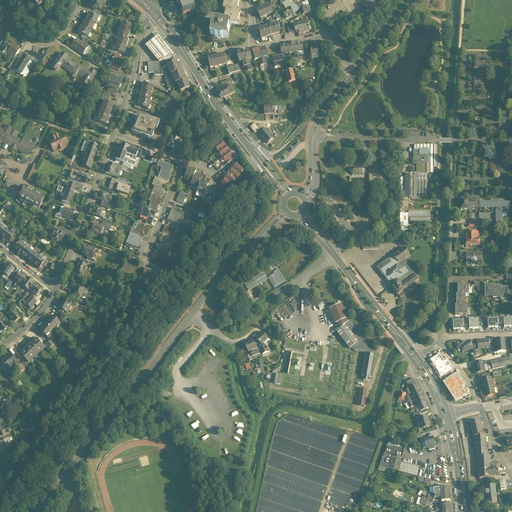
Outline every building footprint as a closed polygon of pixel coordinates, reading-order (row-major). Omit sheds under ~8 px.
[(181,0),(179,1),(180,5),(179,6),(182,12),(183,12),(185,16),(196,11),(191,0),(181,0)] [(225,0),(223,9),(226,10),(237,12),(239,0),(225,0)] [(93,1),(92,5),(91,9),(100,11),(101,6),(103,7),(104,4),(102,3),(93,1)] [(289,6),(287,1),(283,3),(286,11),(285,11),(283,12),(286,19),(294,15),(293,14),(295,13),(294,12),(299,10),(298,9),(300,8),(299,5),(295,6),(294,4),(289,6)] [(36,12),(37,13),(37,14),(38,17),(41,15),(40,14),(44,11),(42,8),(42,7),(41,5),(39,4),(38,4),(36,4),(35,5),(34,7),(33,8),(33,10),(34,11),(36,12)] [(262,9),(257,11),(260,19),(273,13),(269,5),(262,9)] [(237,12),(226,10),(224,23),(230,24),(238,25),(240,12),(237,12)] [(94,13),(93,16),(88,14),(88,15),(89,15),(86,21),(95,24),(96,25),(100,14),(94,13)] [(86,21),(85,20),(82,27),(91,30),(91,31),(92,31),(95,24),(86,21)] [(224,23),(214,21),(211,36),(216,37),(215,38),(223,39),(223,38),(228,39),(230,24),(224,23)] [(307,21),(297,23),(297,24),(294,25),(296,32),(299,31),(299,33),(309,31),(307,21)] [(126,24),(122,23),(119,29),(130,33),(132,26),(126,24)] [(273,25),(269,26),(269,27),(271,35),(276,34),(280,33),(278,24),(273,25)] [(82,27),(81,26),(80,27),(81,27),(78,33),(82,35),(88,37),(87,37),(88,33),(90,33),(91,31),(91,30),(82,27)] [(269,27),(264,28),(259,29),(261,39),(267,38),(267,37),(272,36),(271,35),(269,27)] [(130,33),(119,29),(117,36),(118,37),(127,40),(130,33)] [(174,57),(174,58),(176,56),(160,36),(147,47),(159,62),(161,62),(161,60),(163,60),(164,60),(166,60),(167,59),(172,57),(173,58),(174,57)] [(127,40),(118,37),(116,44),(126,47),(129,40),(127,40)] [(82,45),(75,40),(71,46),(75,49),(82,53),(81,54),(83,55),(88,47),(83,43),(82,45)] [(15,47),(7,42),(8,42),(7,41),(0,53),(6,57),(7,54),(14,58),(20,49),(16,47),(15,47)] [(302,43),(295,44),(296,52),(298,57),(300,56),(300,53),(299,53),(298,52),(304,51),(302,43)] [(126,47),(116,44),(114,50),(118,52),(124,54),(126,47)] [(295,44),(288,45),(289,53),(295,53),(295,54),(294,54),(295,58),(298,57),(296,52),(295,44)] [(288,45),(280,46),(281,55),(282,54),(282,55),(283,58),(286,58),(285,54),(289,53),(288,45)] [(317,47),(310,48),(311,53),(311,56),(318,55),(317,47)] [(266,48),(260,49),(264,65),(267,64),(265,57),(268,56),(266,48)] [(260,49),(253,50),(255,60),(260,58),(260,60),(259,60),(261,66),(264,65),(260,49)] [(38,55),(30,52),(30,51),(29,56),(28,56),(27,58),(30,60),(32,57),(36,59),(39,56),(39,55),(38,55)] [(250,51),(246,51),(243,52),(247,67),(251,66),(249,61),(248,61),(248,60),(252,59),(250,51)] [(243,52),(241,52),(237,53),(239,62),(244,61),(244,62),(243,63),(244,68),(247,67),(243,52)] [(24,56),(23,56),(20,60),(18,65),(24,69),(30,60),(27,58),(28,56),(29,56),(26,54),(25,53),(24,56)] [(67,57),(62,53),(51,67),(56,71),(61,65),(71,73),(74,70),(76,66),(66,58),(67,57)] [(44,55),(43,57),(42,57),(39,61),(39,62),(42,65),(48,57),(44,55)] [(224,55),(208,58),(210,68),(227,64),(226,62),(226,61),(224,55)] [(282,55),(272,58),(273,62),(275,67),(284,65),(284,62),(283,58),(282,55)] [(24,69),(18,65),(14,71),(21,76),(21,75),(23,76),(22,77),(23,77),(24,76),(25,77),(34,64),(33,64),(36,60),(36,59),(32,57),(30,60),(24,69)] [(122,61),(114,57),(112,62),(122,67),(124,62),(122,61)] [(172,57),(167,59),(166,60),(164,60),(163,60),(161,60),(161,62),(159,62),(148,63),(149,74),(154,74),(155,76),(163,76),(162,69),(166,68),(165,67),(168,66),(176,63),(174,58),(174,57),(173,58),(172,57)] [(17,60),(10,72),(11,71),(13,72),(14,71),(18,65),(20,60),(18,59),(17,60)] [(122,67),(112,62),(109,67),(115,70),(115,69),(119,71),(122,67)] [(176,63),(168,66),(171,75),(173,75),(180,72),(177,63),(176,63)] [(89,72),(80,67),(77,65),(76,66),(74,70),(77,73),(76,74),(83,77),(78,86),(82,88),(84,85),(88,88),(93,78),(99,81),(102,76),(93,71),(93,72),(90,71),(89,72)] [(239,66),(227,69),(229,75),(233,74),(240,72),(239,66)] [(292,70),(286,72),(289,83),(294,82),(294,83),(295,83),(292,70)] [(180,72),(173,75),(176,84),(178,83),(185,81),(182,71),(180,72)] [(122,82),(110,77),(108,83),(110,84),(109,87),(108,89),(109,89),(107,93),(110,94),(111,90),(116,92),(117,90),(118,90),(119,87),(120,87),(120,85),(121,85),(122,82)] [(190,89),(187,80),(185,81),(178,83),(181,93),(185,91),(187,97),(192,95),(192,96),(190,89)] [(153,87),(143,83),(143,84),(141,90),(140,90),(142,91),(149,94),(150,94),(151,90),(152,90),(153,87)] [(227,88),(226,86),(217,90),(219,95),(221,99),(234,93),(232,90),(232,91),(230,87),(227,88)] [(149,94),(142,91),(139,98),(140,99),(148,101),(150,98),(152,95),(150,94),(149,94)] [(107,93),(104,92),(102,97),(103,98),(109,100),(111,94),(110,94),(107,93)] [(170,96),(158,110),(162,114),(174,99),(170,96)] [(148,101),(140,99),(138,105),(137,105),(137,106),(141,107),(141,108),(147,110),(150,110),(151,106),(149,105),(150,102),(148,101)] [(108,103),(103,101),(101,108),(111,112),(111,111),(113,105),(114,105),(108,103)] [(174,111),(169,118),(165,122),(169,125),(173,121),(178,115),(184,109),(180,105),(175,112),(174,111)] [(111,112),(101,108),(98,115),(109,118),(108,118),(111,112)] [(109,118),(98,115),(96,122),(100,123),(101,124),(106,126),(106,125),(108,119),(109,119),(109,118)] [(149,121),(139,117),(133,132),(141,136),(146,138),(146,137),(154,139),(155,135),(152,134),(154,130),(155,130),(158,122),(149,119),(149,121)] [(6,126),(3,131),(0,129),(0,143),(0,144),(1,142),(4,144),(5,143),(12,130),(12,129),(11,128),(10,127),(8,126),(7,127),(6,126)] [(274,138),(266,129),(260,135),(267,144),(274,138)] [(17,133),(12,130),(5,143),(10,146),(9,148),(16,152),(17,150),(21,142),(15,138),(17,133)] [(63,138),(57,136),(52,138),(50,144),(49,144),(50,147),(50,146),(52,150),(58,152),(63,149),(66,143),(63,138)] [(182,141),(171,137),(167,147),(178,152),(180,148),(182,141)] [(29,141),(23,138),(21,142),(17,150),(25,154),(25,153),(30,155),(34,146),(28,143),(29,141)] [(222,141),(214,147),(218,152),(226,146),(222,141)] [(98,147),(89,144),(86,154),(94,157),(98,147)] [(129,147),(121,144),(115,160),(123,163),(127,154),(135,157),(136,155),(137,156),(137,154),(137,152),(129,149),(129,147)] [(226,146),(218,152),(222,157),(230,151),(226,146)] [(429,146),(415,146),(415,151),(424,151),(424,163),(429,163),(431,163),(431,161),(433,161),(433,149),(429,149),(429,146)] [(438,146),(429,146),(429,149),(433,149),(433,161),(431,161),(431,163),(429,163),(430,174),(434,174),(434,169),(438,169),(438,146)] [(43,151),(41,156),(48,159),(50,153),(43,151)] [(230,151),(222,157),(225,162),(233,156),(230,151)] [(415,151),(414,151),(414,164),(419,164),(419,166),(417,166),(418,166),(418,173),(424,174),(424,163),(424,151),(415,151)] [(71,167),(75,156),(70,154),(65,165),(71,167)] [(94,157),(86,154),(85,157),(87,158),(83,167),(89,170),(94,157)] [(173,167),(162,163),(160,167),(163,168),(158,180),(166,183),(167,183),(170,176),(170,175),(173,167)] [(239,167),(236,164),(232,169),(240,175),(244,170),(239,167)] [(115,167),(108,165),(105,174),(112,176),(115,167)] [(369,172),(370,185),(383,184),(382,165),(369,165),(369,169),(364,169),(364,172),(369,172)] [(364,169),(363,167),(352,167),(351,170),(351,172),(352,175),(363,175),(364,172),(364,169)] [(192,169),(188,168),(186,172),(187,172),(185,178),(192,181),(191,183),(192,183),(195,175),(196,172),(191,170),(192,169)] [(240,175),(232,169),(229,174),(237,180),(240,175)] [(87,177),(77,173),(75,180),(85,184),(87,177)] [(417,173),(407,173),(407,192),(417,192),(417,173)] [(418,173),(417,173),(417,192),(417,198),(427,198),(427,174),(424,174),(418,173)] [(229,174),(225,179),(233,185),(237,180),(229,174)] [(195,175),(192,183),(191,184),(191,185),(190,188),(191,185),(199,187),(197,191),(201,180),(202,178),(195,175)] [(166,183),(158,180),(155,178),(153,182),(156,184),(152,195),(161,199),(165,190),(164,189),(166,183)] [(117,181),(112,179),(110,184),(111,185),(110,190),(116,192),(120,193),(120,192),(128,195),(130,188),(126,187),(116,184),(117,181)] [(233,185),(225,179),(222,184),(226,187),(230,190),(233,185)] [(205,182),(201,180),(197,191),(199,192),(205,194),(207,188),(208,185),(204,183),(205,182)] [(76,186),(69,184),(67,188),(63,186),(62,189),(66,191),(74,193),(76,187),(76,186)] [(44,198),(23,187),(18,198),(39,208),(44,198)] [(210,189),(207,188),(205,194),(203,198),(211,201),(213,196),(214,192),(210,190),(210,189)] [(74,193),(66,191),(65,193),(62,202),(69,205),(74,193)] [(111,196),(100,192),(97,200),(102,202),(110,205),(113,197),(111,196)] [(152,195),(150,199),(152,200),(149,207),(150,207),(149,209),(156,212),(155,212),(159,202),(160,202),(161,199),(152,195)] [(220,199),(213,196),(211,201),(208,207),(216,210),(220,199)] [(476,200),(465,200),(465,198),(461,198),(461,200),(461,210),(477,210),(477,207),(480,207),(480,202),(480,199),(476,199),(476,200)] [(504,203),(504,201),(495,201),(495,208),(497,208),(497,211),(496,211),(496,220),(502,220),(502,213),(510,213),(510,208),(510,203),(504,203)] [(102,210),(95,207),(92,215),(102,218),(103,215),(101,214),(102,210)] [(149,209),(144,207),(142,212),(143,212),(142,216),(149,219),(148,223),(147,226),(150,227),(154,217),(153,217),(155,212),(156,212),(149,209)] [(74,212),(65,209),(62,216),(71,220),(74,212)] [(183,213),(172,209),(168,220),(175,223),(175,222),(179,223),(183,215),(183,213)] [(193,219),(183,215),(179,223),(179,225),(183,227),(186,228),(186,230),(188,231),(188,232),(193,219)] [(202,222),(193,219),(188,232),(188,231),(195,234),(195,235),(196,235),(196,234),(197,231),(198,232),(199,229),(200,229),(202,222)] [(147,226),(135,222),(132,230),(130,233),(135,235),(136,234),(142,236),(142,235),(147,236),(150,227),(147,226)] [(106,229),(94,224),(91,231),(93,232),(93,233),(97,234),(100,235),(103,236),(106,229)] [(10,233),(6,230),(1,237),(8,243),(13,236),(13,235),(15,232),(12,229),(10,233)] [(65,234),(54,230),(50,238),(54,239),(53,240),(57,242),(58,241),(62,243),(65,234)] [(477,239),(477,232),(473,232),(466,232),(466,239),(466,246),(480,246),(480,239),(477,239)] [(141,239),(130,235),(128,240),(126,245),(135,249),(138,243),(139,243),(141,239)] [(163,237),(159,247),(158,246),(154,255),(159,257),(160,255),(163,256),(167,247),(168,248),(168,247),(175,249),(177,242),(171,239),(163,236),(163,237)] [(24,244),(20,241),(13,249),(21,255),(26,248),(27,246),(25,244),(24,244)] [(91,249),(85,246),(81,255),(88,257),(92,259),(92,258),(93,259),(95,255),(93,254),(95,249),(91,248),(91,249)] [(32,253),(26,248),(21,255),(27,260),(32,253)] [(404,248),(393,256),(399,264),(405,260),(409,257),(410,256),(404,248)] [(32,253),(27,260),(33,265),(39,257),(39,258),(40,255),(39,254),(37,256),(32,253)] [(481,253),(467,254),(468,263),(472,263),(472,266),(478,266),(478,263),(482,262),(481,253)] [(40,255),(39,258),(39,257),(33,265),(39,269),(42,265),(45,266),(46,264),(44,262),(46,259),(41,255),(40,255)] [(393,256),(377,268),(383,276),(388,272),(399,264),(393,256)] [(399,264),(388,272),(391,276),(393,279),(396,283),(398,281),(402,286),(405,284),(416,276),(405,260),(399,264)] [(79,262),(77,268),(76,268),(74,272),(82,275),(87,265),(79,262)] [(139,268),(130,264),(130,263),(126,262),(121,276),(127,278),(129,273),(136,276),(136,275),(139,268)] [(11,267),(7,264),(1,272),(8,278),(9,276),(13,272),(14,270),(13,269),(11,267)] [(145,269),(141,279),(151,282),(155,273),(145,269)] [(286,282),(278,270),(274,273),(275,274),(268,278),(275,288),(286,282)] [(27,278),(19,273),(17,276),(16,275),(15,278),(15,279),(14,280),(17,283),(14,287),(18,290),(21,286),(27,279),(27,278)] [(267,280),(263,273),(245,284),(249,291),(267,280)] [(391,276),(386,279),(388,283),(391,286),(396,283),(393,279),(391,276)] [(416,276),(405,284),(408,288),(419,280),(416,276)] [(34,284),(27,278),(27,279),(21,286),(28,292),(29,291),(28,291),(34,284)] [(391,286),(390,287),(397,296),(398,295),(401,298),(405,295),(402,292),(408,288),(405,284),(402,286),(398,281),(396,283),(391,286)] [(34,284),(28,291),(29,291),(33,294),(36,296),(36,297),(36,296),(37,297),(40,294),(39,293),(41,289),(34,284)] [(469,285),(458,285),(458,294),(466,294),(469,294),(472,294),(472,289),(469,289),(469,285)] [(84,289),(76,286),(73,295),(80,298),(82,298),(83,294),(85,295),(87,290),(84,289)] [(501,287),(493,287),(493,297),(493,299),(501,299),(501,288),(501,287)] [(509,288),(501,288),(501,299),(501,300),(509,300),(509,294),(511,294),(511,291),(509,291),(509,288)] [(31,297),(25,303),(31,308),(37,302),(34,299),(36,296),(33,294),(31,297)] [(466,294),(458,294),(457,294),(457,305),(459,305),(466,305),(466,294)] [(64,299),(58,308),(60,309),(64,311),(65,312),(66,312),(67,313),(69,310),(68,309),(71,303),(64,299)] [(341,305),(329,310),(330,310),(336,324),(335,324),(336,324),(339,323),(341,328),(340,328),(340,329),(349,322),(348,322),(347,320),(347,319),(341,305)] [(466,305),(459,305),(459,313),(467,314),(467,305),(466,305)] [(20,318),(15,311),(8,317),(14,324),(20,318)] [(60,323),(52,316),(45,324),(53,331),(60,323)] [(488,319),(488,328),(498,328),(498,318),(488,319)] [(469,320),(469,329),(479,329),(479,320),(469,320)] [(365,341),(350,321),(349,322),(340,329),(336,332),(337,332),(338,331),(348,345),(347,346),(350,349),(351,348),(353,346),(353,347),(359,342),(361,344),(365,341)] [(453,321),(453,330),(464,330),(463,321),(453,321)] [(53,331),(45,324),(39,331),(46,337),(49,334),(50,335),(53,331)] [(268,339),(263,333),(256,339),(261,345),(263,344),(268,339)] [(35,339),(19,354),(24,359),(28,364),(44,349),(45,348),(43,347),(35,339)] [(54,344),(50,340),(45,344),(49,349),(54,344)] [(488,340),(477,342),(478,350),(488,348),(490,348),(488,340)] [(504,340),(496,340),(497,347),(494,348),(494,353),(506,352),(504,340)] [(254,341),(245,344),(248,352),(257,348),(254,341)] [(366,354),(374,356),(374,352),(365,341),(361,344),(359,342),(353,347),(356,350),(367,352),(367,354),(366,354)] [(471,342),(464,345),(463,343),(459,344),(458,344),(456,345),(457,350),(461,349),(462,353),(473,349),(471,342)] [(263,348),(260,349),(262,355),(269,352),(266,346),(263,348)] [(447,359),(444,361),(438,353),(428,360),(442,379),(445,377),(450,374),(452,372),(454,370),(447,359)] [(11,354),(2,362),(7,368),(12,365),(17,371),(16,372),(17,373),(18,372),(19,374),(23,370),(19,365),(16,361),(11,354)] [(366,354),(362,376),(364,376),(364,381),(368,381),(369,377),(371,378),(375,356),(374,356),(366,354)] [(504,359),(491,362),(493,370),(511,365),(511,364),(509,358),(504,359)] [(485,361),(475,363),(476,369),(477,373),(487,371),(485,361)] [(445,377),(448,381),(444,383),(457,401),(466,394),(461,387),(463,385),(456,375),(453,377),(452,378),(450,374),(445,377)] [(491,378),(482,380),(484,389),(493,387),(491,378)] [(414,379),(407,383),(409,389),(410,389),(417,385),(414,379)] [(417,385),(410,389),(412,393),(415,400),(423,397),(417,385)] [(493,387),(484,389),(486,398),(495,396),(493,387)] [(367,390),(362,389),(359,406),(364,407),(367,390)] [(404,405),(408,404),(411,402),(413,401),(412,400),(410,400),(408,395),(406,397),(407,398),(406,399),(405,402),(404,403),(405,403),(404,404),(404,405)] [(423,397),(415,400),(417,405),(425,402),(423,397)] [(425,402),(417,405),(420,412),(421,412),(426,409),(428,408),(425,402)] [(427,417),(419,419),(420,425),(421,425),(422,430),(430,427),(427,417)] [(480,421),(471,423),(472,430),(482,428),(480,421)] [(482,428),(472,430),(474,437),(476,437),(476,436),(483,435),(482,428)] [(359,503),(377,439),(352,432),(349,442),(361,442),(362,440),(371,443),(371,447),(369,455),(368,457),(363,457),(363,458),(356,459),(365,461),(365,465),(357,465),(363,467),(361,471),(355,469),(353,479),(351,478),(351,475),(350,476),(350,474),(350,469),(341,467),(341,456),(328,502),(346,507),(350,492),(350,503),(359,503)] [(483,435),(476,436),(476,437),(476,443),(486,443),(485,435),(483,435)] [(433,437),(421,441),(424,449),(428,448),(434,446),(436,446),(435,445),(436,445),(435,442),(434,442),(433,437)] [(8,439),(3,441),(5,447),(6,448),(11,446),(8,439)] [(379,467),(389,469),(393,455),(402,458),(402,457),(404,450),(399,448),(393,447),(387,446),(379,467)] [(487,449),(477,450),(478,458),(480,457),(487,457),(487,449)] [(402,458),(393,455),(389,469),(398,472),(401,462),(402,458)] [(490,464),(489,456),(487,457),(480,457),(481,479),(490,478),(490,477),(497,477),(496,463),(490,464)] [(421,467),(401,462),(398,472),(418,477),(421,467)] [(495,486),(485,487),(487,504),(492,503),(497,503),(495,486)]
